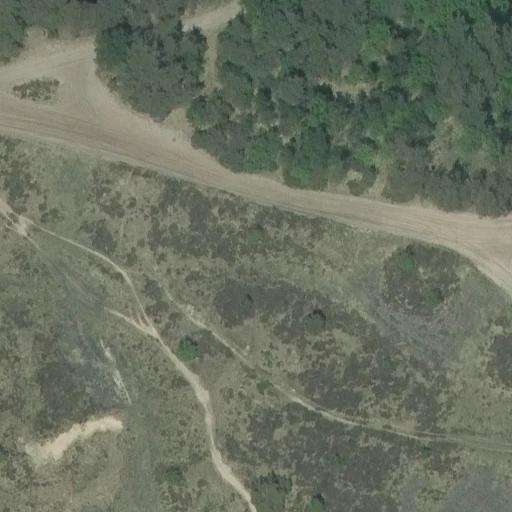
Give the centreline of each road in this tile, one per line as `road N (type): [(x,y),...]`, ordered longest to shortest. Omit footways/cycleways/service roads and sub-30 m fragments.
road 1 (track): [(0,123),(463,233),(511,276)]
road 2 (track): [(255,0),(212,23),(194,169)]
